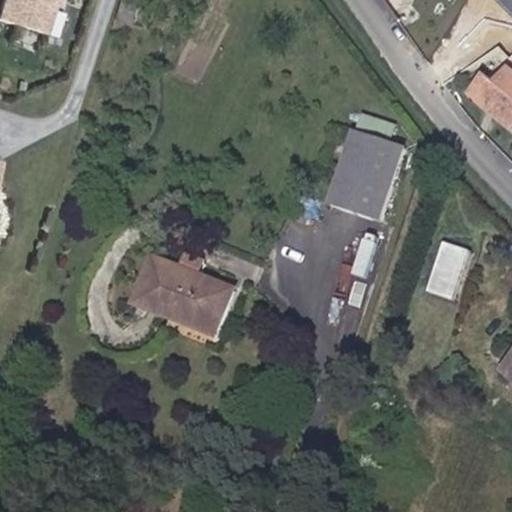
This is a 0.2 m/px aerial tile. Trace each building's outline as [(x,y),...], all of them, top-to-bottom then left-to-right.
[(57,9),(59,0),(1,0),(0,5),(0,18),(57,37),(66,12),(57,9)] [(487,75),(471,96),(511,127),(511,71),(501,86),(487,75)] [(361,130),(392,140),(397,125),(365,115),(361,130)] [(360,134),(336,207),(387,223),(411,150),(360,134)] [(212,253),(193,248),(187,266),(207,272),(212,253)] [(463,306),(477,257),(448,249),(434,298),(463,306)] [(237,289),(157,262),(141,306),(177,321),(180,312),(225,328),(237,289)]
